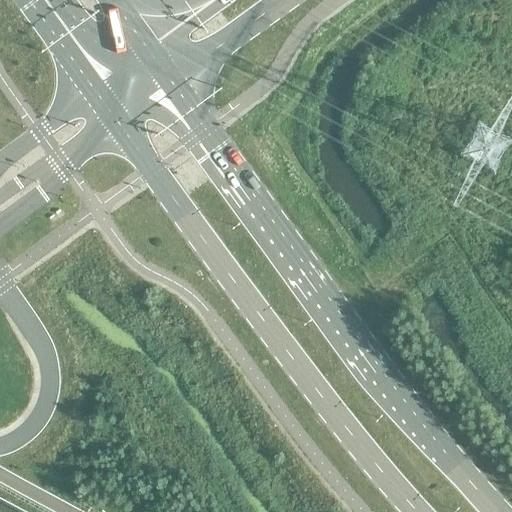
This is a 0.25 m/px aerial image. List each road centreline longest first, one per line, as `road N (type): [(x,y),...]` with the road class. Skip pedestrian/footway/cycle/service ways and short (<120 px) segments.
road 1 (secondary): [(494,511),(328,315),(167,82)]
road 2 (secondary): [(120,117),(260,323),(418,511)]
road 3 (track): [(376,277),(276,125),(326,54),(396,0)]
road 4 (track): [(328,315),(452,222),(511,195)]
road 5 (tertiary): [(167,82),(281,0)]
